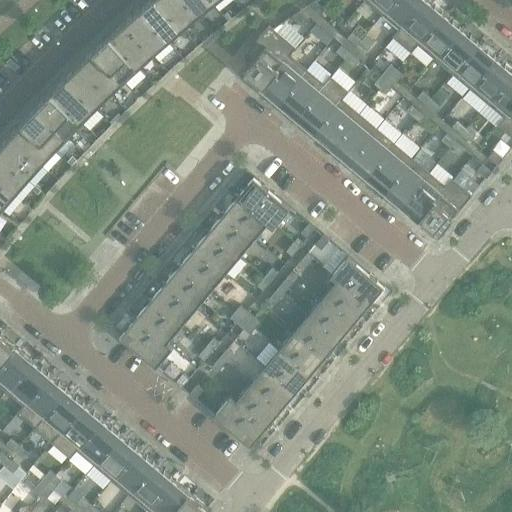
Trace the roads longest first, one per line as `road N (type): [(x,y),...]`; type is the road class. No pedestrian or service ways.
road 1 (residential): [(255,499),(439,280)]
road 2 (residential): [(251,123),(64,337)]
road 3 (residential): [(64,337),(255,499)]
road 4 (residential): [(439,280),(251,123)]
road 5 (residential): [(0,117),(119,0)]
